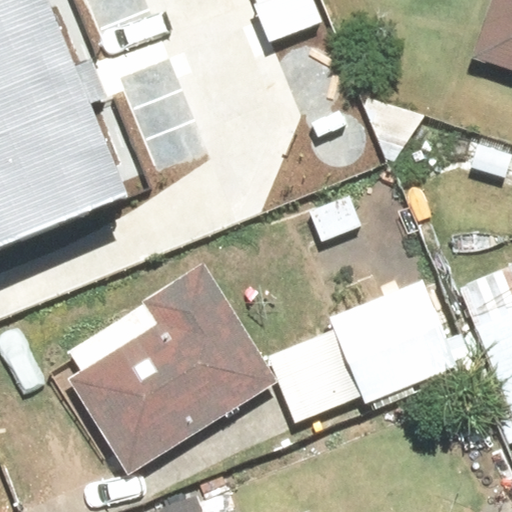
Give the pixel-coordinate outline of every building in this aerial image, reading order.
[(57,0),(0,0),(0,240),(131,191),(57,0)] [(511,0),(487,0),(465,65),(511,80),(511,0)] [(433,119),(368,96),(396,172),(433,119)] [(275,358),(301,424),(368,398),(372,408),(477,367),(444,282),(431,287),(419,256),(386,268),(397,298),(340,320),(344,332),(275,358)] [(151,333),(60,387),(119,484),(277,390),(202,266),(135,307),(151,333)] [(511,272),(468,290),(511,402),(511,272)]
